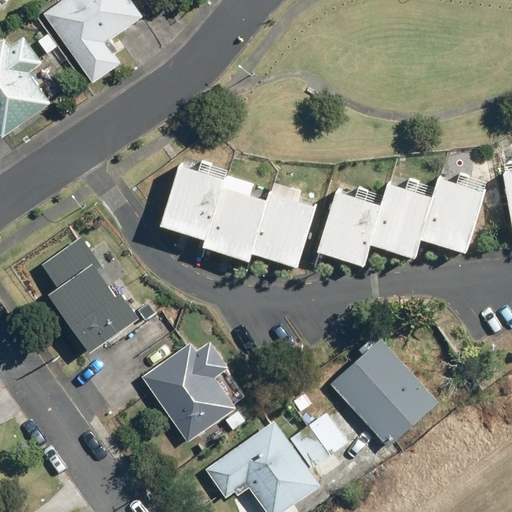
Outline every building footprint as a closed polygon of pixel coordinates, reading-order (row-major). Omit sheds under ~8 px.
[(0,0),(0,11),(10,4),(6,0),(0,0)] [(143,0),(59,0),(48,9),(99,79),(130,57),(117,39),(153,14),(143,0)] [(10,35),(0,41),(0,125),(9,138),(65,99),(40,64),(49,58),(31,33),(16,44),(10,35)] [(306,259),(325,198),(275,182),(273,189),(257,184),(259,177),(189,155),(170,216),(213,230),(209,242),(256,257),(260,245),(306,259)] [(387,194),(340,182),(325,244),(372,256),(377,235),(423,247),(427,231),(477,243),(493,177),(443,165),(439,182),(393,170),(387,194)] [(83,232),(46,261),(63,282),(55,289),(98,344),(143,309),(83,232)] [(374,333),(362,344),(367,350),(334,380),(392,445),(445,397),(387,332),(380,339),(374,333)] [(240,404),(249,398),(227,367),(236,360),(218,335),(201,347),(195,338),(146,372),(192,438),(225,415),(234,427),(249,416),(240,404)] [(330,406),(292,434),(278,415),(209,466),(229,494),(240,486),(244,491),(254,484),(274,511),(282,511),(326,480),(316,467),(354,439),(330,406)]
